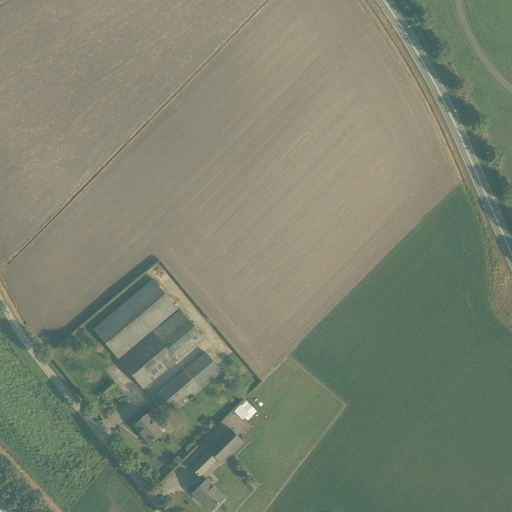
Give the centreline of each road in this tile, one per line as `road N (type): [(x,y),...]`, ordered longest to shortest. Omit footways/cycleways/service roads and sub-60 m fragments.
road 1 (tertiary): [(511,255),(434,83),(381,0)]
road 2 (unclassified): [(164,511),(59,391),(0,301)]
